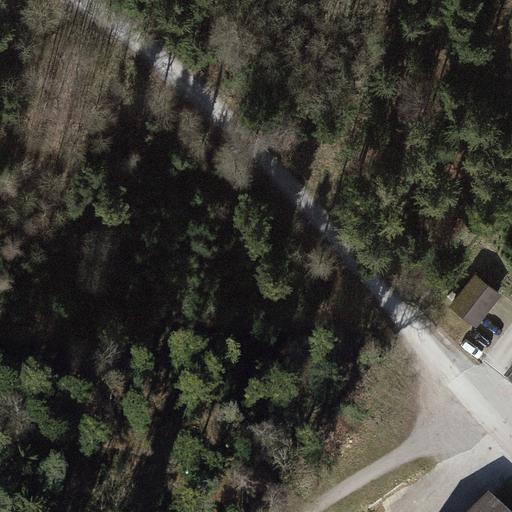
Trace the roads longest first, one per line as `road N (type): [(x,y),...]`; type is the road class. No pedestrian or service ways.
road 1 (track): [(77,0),(253,132),(460,388)]
road 2 (track): [(460,388),(303,511)]
